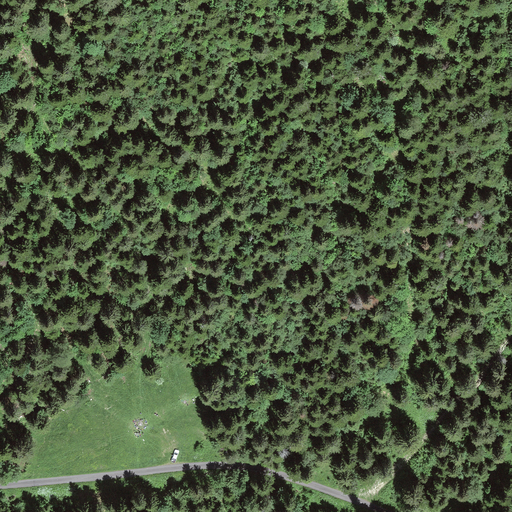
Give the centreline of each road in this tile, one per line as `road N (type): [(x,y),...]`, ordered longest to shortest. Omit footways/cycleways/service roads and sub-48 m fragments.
road 1 (track): [(0,485),(234,466),(379,511)]
road 2 (track): [(358,503),(394,474),(511,337)]
